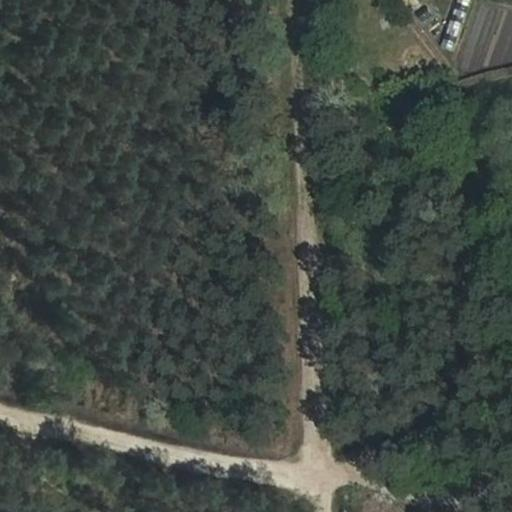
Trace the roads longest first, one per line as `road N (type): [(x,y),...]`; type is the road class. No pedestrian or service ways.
road 1 (track): [(327,511),(301,0)]
road 2 (track): [(0,413),(326,488)]
road 3 (track): [(511,486),(326,488)]
